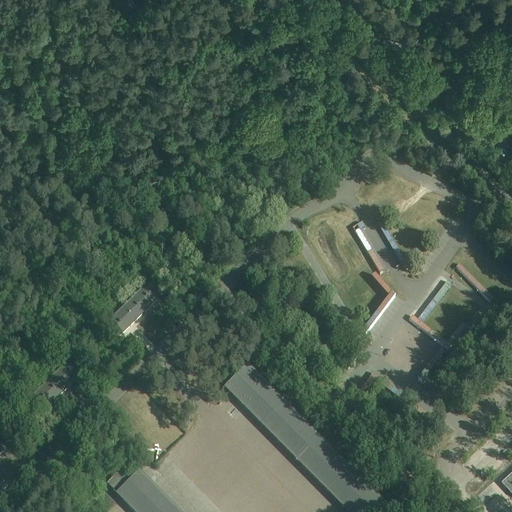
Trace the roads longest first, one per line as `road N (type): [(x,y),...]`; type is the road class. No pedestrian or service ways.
road 1 (track): [(0,79),(77,135),(222,290)]
road 2 (track): [(429,183),(445,169),(443,153),(313,22),(266,0)]
road 3 (primary): [(511,160),(353,0)]
